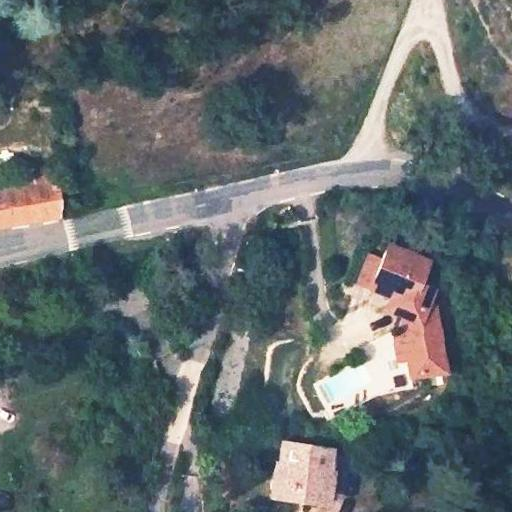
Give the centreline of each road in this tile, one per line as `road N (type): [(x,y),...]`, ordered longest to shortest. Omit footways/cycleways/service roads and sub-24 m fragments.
road 1 (residential): [(232,193),(155,511)]
road 2 (tertiary): [(232,193),(349,167),(422,173),(511,208)]
road 3 (tertiary): [(0,248),(232,193)]
